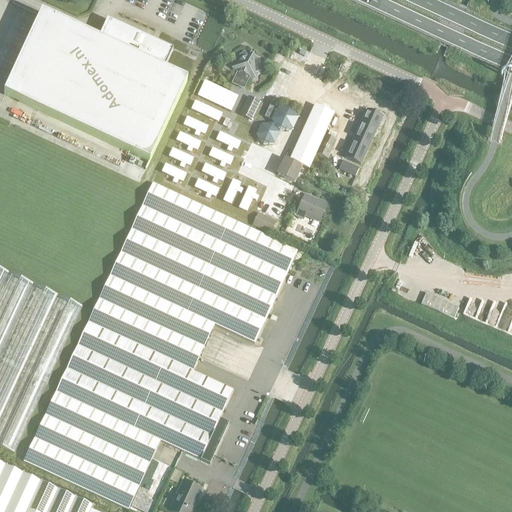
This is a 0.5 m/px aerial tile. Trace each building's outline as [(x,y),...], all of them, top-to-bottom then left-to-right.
[(41,14),(40,16),(41,17),(5,94),(5,93),(4,96),(149,163),(187,82),(164,71),(173,51),(107,20),(98,40),(41,14)] [(149,36),(151,30),(137,24),(134,31),(149,36)] [(258,74),(257,62),(245,56),(234,64),(235,76),(233,81),(245,86),(247,82),(258,74)] [(204,82),(198,97),(231,113),(238,98),(204,82)] [(260,105),(249,100),(240,118),(251,123),(260,105)] [(195,103),(191,110),(218,123),(222,115),(195,103)] [(308,170),(333,115),(315,106),(290,161),(308,170)] [(277,111),(272,123),(279,133),(292,132),(297,120),(290,110),(277,111)] [(360,126),(349,149),(345,159),(361,166),(382,118),(367,111),(363,120),(360,120),(358,124),(360,126)] [(187,119),(183,126),(196,132),(194,136),(198,138),(200,134),(204,136),(208,128),(187,119)] [(258,138),(255,141),(258,146),(262,143),(263,146),(274,144),(279,134),(273,125),(268,126),(268,122),(265,123),(265,126),(261,126),(257,136),(258,138)] [(180,134),(176,142),(189,148),(187,152),(191,153),(193,150),(197,152),(200,144),(180,134)] [(219,134),(216,142),(229,147),(227,151),(231,153),(233,149),(237,151),(240,144),(219,134)] [(327,160),(336,142),(324,137),(316,155),(327,160)] [(172,150),(169,158),(181,164),(180,168),(184,169),(185,166),(190,168),(193,160),(172,150)] [(212,150),(209,157),(221,163),(220,167),(224,169),(225,165),(230,167),(233,160),(212,150)] [(277,175),(294,183),(302,168),(284,160),(277,175)] [(340,169),(355,177),(359,169),(343,162),(340,169)] [(165,166),(162,173),(174,179),(173,183),(177,185),(178,181),(182,183),(186,176),(165,166)] [(205,166),(201,173),(214,179),(212,183),(216,185),(218,181),(222,183),(226,176),(205,166)] [(198,181),(194,189),(207,195),(205,198),(209,200),(211,196),(215,198),(219,191),(198,181)] [(233,181),(223,202),(231,206),(237,193),(240,195),(242,191),(239,189),(240,185),(233,181)] [(193,372),(199,360),(215,326),(254,345),(298,251),(153,184),(23,464),(126,511),(128,511),(161,443),(201,461),(220,420),(233,391),(193,372)] [(249,189),(239,209),(247,213),(252,200),(256,202),(258,198),(254,196),(256,192),(249,189)] [(328,205),(318,201),(317,203),(305,197),(296,217),(303,220),(305,216),(319,222),(319,223),(320,223),(328,205)] [(253,228),(272,236),(277,225),(264,220),(263,222),(257,220),(253,228)] [(82,309),(0,270),(0,447),(15,455),(82,309)] [(459,308),(426,294),(421,305),(454,319),(459,308)] [(229,425),(220,420),(201,461),(210,466),(229,425)] [(0,464),(0,511),(90,511),(93,507),(0,464)] [(178,483),(182,472),(176,469),(171,480),(178,483)] [(192,511),(195,506),(194,505),(201,491),(183,483),(169,511),(192,511)]
